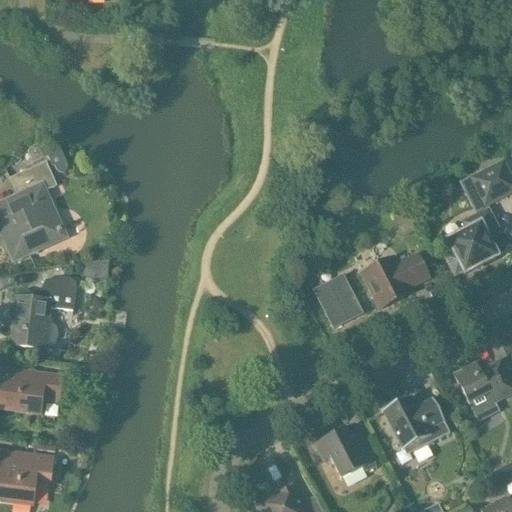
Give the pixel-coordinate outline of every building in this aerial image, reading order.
[(43,140),(28,153),(33,165),(45,159),(44,159),(48,158),(50,163),(52,162),(56,171),(57,172),(59,174),(60,174),(62,174),(63,174),(65,173),(66,173),(66,172),(67,170),(68,169),(68,168),(67,167),(67,166),(60,149),(59,148),(58,147),(57,146),(55,146),(54,146),(52,146),(46,149),(43,140)] [(0,206),(0,231),(13,261),(28,255),(30,257),(38,253),(37,251),(64,239),(44,193),(57,187),(46,163),(9,180),(18,198),(0,206)] [(511,193),(511,182),(503,164),(471,180),(485,208),(511,193)] [(454,254),(445,258),(454,277),(463,273),(464,275),(478,268),(477,266),(481,264),(482,266),(497,258),(488,240),(500,234),(488,211),(463,224),(467,232),(447,242),(454,254)] [(393,259),(361,275),(369,290),(368,293),(371,299),(374,300),(380,311),(411,295),(408,290),(429,280),(417,257),(397,267),(393,259)] [(84,265),(82,279),(107,282),(109,262),(84,265)] [(343,276),(312,292),(333,332),(363,316),(343,276)] [(10,317),(14,317),(12,337),(10,337),(9,349),(15,349),(16,347),(52,351),(52,350),(43,349),(43,346),(45,346),(47,346),(48,346),(50,345),(52,345),(53,344),(55,342),(56,341),(57,330),(57,329),(55,327),(54,326),(53,325),(52,324),(50,323),(48,323),(47,323),(49,308),(73,311),(75,288),(75,287),(74,286),(74,284),(73,282),(72,281),(71,280),(70,279),(68,278),(66,277),(64,277),(43,280),(36,300),(33,300),(33,299),(32,297),(32,296),(30,294),(29,293),(28,292),(25,291),(23,291),(20,292),(19,292),(17,293),(16,294),(15,296),(14,297),(14,298),(12,298),(10,317)] [(475,366),(454,377),(468,406),(490,395),(495,404),(511,395),(511,383),(504,368),(491,374),(489,369),(479,374),(475,366)] [(2,383),(0,400),(0,410),(40,416),(42,400),(58,402),(62,379),(16,372),(14,385),(2,383)] [(381,413),(382,414),(384,414),(402,451),(401,451),(402,453),(407,450),(415,452),(450,435),(432,400),(431,401),(432,402),(416,410),(410,400),(412,399),(411,398),(381,413)] [(345,432),(315,447),(323,462),(330,459),(341,480),(363,469),(365,473),(376,467),(360,435),(349,441),(345,432)] [(0,452),(0,502),(32,507),(36,481),(50,483),(53,459),(10,454),(0,452)] [(304,511),(292,486),(259,503),(263,511),(304,511)] [(511,511),(511,508),(511,509),(506,499),(481,511),(511,511)]
